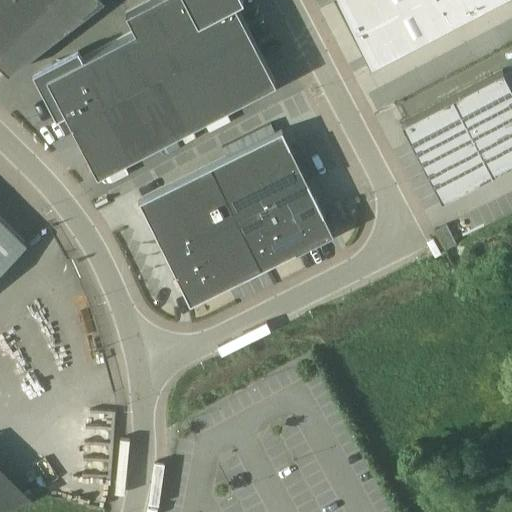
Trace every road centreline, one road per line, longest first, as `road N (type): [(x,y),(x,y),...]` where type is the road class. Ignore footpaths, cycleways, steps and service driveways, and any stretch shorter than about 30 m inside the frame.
road 1 (unclassified): [(286,0),(411,241),(139,371)]
road 2 (unclassified): [(139,371),(94,251),(46,183),(0,137)]
road 3 (unclassified): [(134,511),(145,438),(139,371)]
